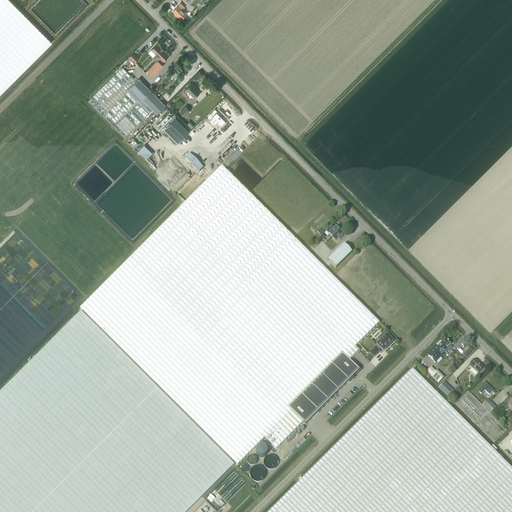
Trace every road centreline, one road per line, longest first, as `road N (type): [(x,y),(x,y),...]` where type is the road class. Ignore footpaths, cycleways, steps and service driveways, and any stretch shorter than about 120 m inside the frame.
road 1 (tertiary): [(453,314),(137,0)]
road 2 (tertiary): [(255,511),(453,314)]
